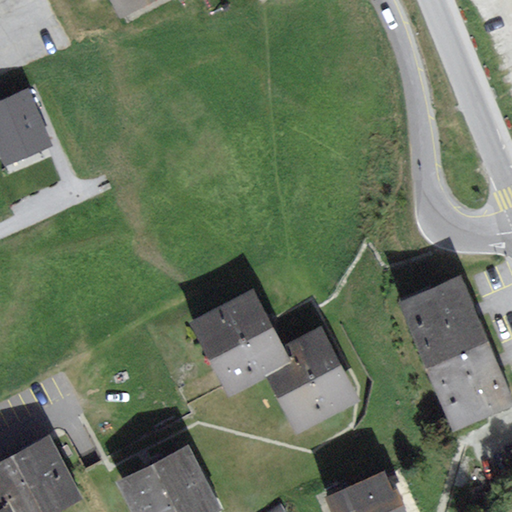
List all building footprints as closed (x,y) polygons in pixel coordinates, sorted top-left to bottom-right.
[(101,0),(108,13),(133,0),(101,0)] [(47,143),(26,95),(0,106),(0,144),(7,160),(47,143)] [(511,394),(511,393),(468,285),(404,311),(448,421),(511,394)] [(352,393),(323,334),(276,356),(246,294),(185,323),(215,387),(258,366),(286,425),(352,393)] [(49,511),(75,498),(45,441),(0,465),(0,511),(49,511)] [(208,511),(210,511),(180,453),(115,485),(129,511),(208,511)] [(396,511),(381,473),(317,499),(321,511),(396,511)]
